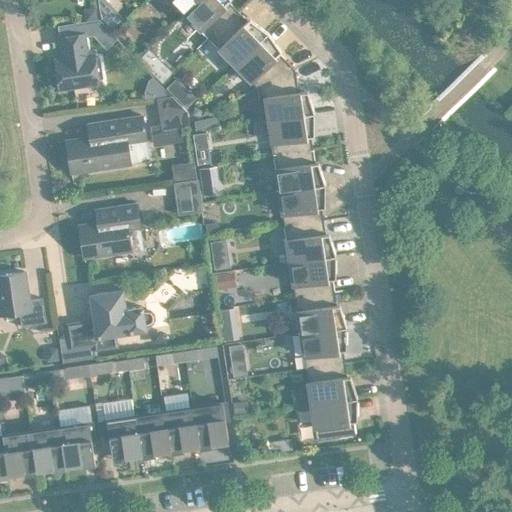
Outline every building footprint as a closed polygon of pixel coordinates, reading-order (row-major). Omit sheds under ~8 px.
[(109,0),(98,0),(101,14),(110,24),(122,13),(109,0)] [(175,0),(184,8),(192,0),(175,0)] [(192,0),(184,8),(209,34),(237,6),(231,0),(192,0)] [(95,3),(83,5),(85,16),(97,15),(95,3)] [(209,34),(234,60),(265,30),(254,19),(252,21),(237,6),(209,34)] [(98,79),(96,66),(101,64),(99,53),(94,52),(93,49),(87,50),(84,28),(59,32),(61,46),(63,46),(64,53),(54,55),(58,85),(98,79)] [(234,60),(257,83),(294,65),(266,31),(265,30),(234,60)] [(148,44),(138,54),(162,78),(172,68),(148,44)] [(264,90),(267,115),(310,109),(308,94),(305,94),(304,87),(298,87),(294,65),(257,83),(264,90)] [(189,121),(187,105),(171,91),(157,94),(161,125),(189,121)] [(193,102),(192,110),(201,111),(201,103),(193,102)] [(267,115),(273,151),(312,145),(309,124),(313,124),(310,109),(267,115)] [(92,129),(90,133),(66,136),(71,168),(148,156),(141,110),(93,118),(95,129),(92,129)] [(205,114),(194,116),(196,125),(207,123),(205,114)] [(273,151),(278,186),(321,180),(319,165),(315,165),(312,145),(273,151)] [(216,161),(199,163),(200,177),(217,175),(216,161)] [(173,178),(178,210),(202,206),(197,175),(173,178)] [(278,186),(283,222),(323,216),(320,195),(323,195),(321,180),(278,186)] [(83,253),(142,244),(135,198),(101,203),(103,215),(100,215),(98,218),(79,221),(83,253)] [(283,222),(289,257),(332,251),(329,236),(326,237),(323,216),(283,222)] [(216,217),(205,219),(206,230),(218,228),(216,217)] [(289,257),(294,293),(333,287),(330,267),(334,266),(332,253),(332,251),(289,257)] [(229,254),(213,257),(214,264),(230,262),(229,254)] [(0,270),(0,310),(18,308),(20,322),(46,318),(42,294),(28,296),(23,267),(0,270)] [(233,268),(211,271),(213,285),(235,282),(233,268)] [(148,320),(151,318),(154,314),(153,309),(150,306),(145,305),(142,306),(141,302),(124,305),(122,285),(90,290),(93,315),(66,319),(69,342),(70,343),(93,340),(94,345),(116,341),(114,330),(128,328),(128,327),(145,325),(144,321),(148,320)] [(294,293),(299,329),(342,322),(340,307),(337,308),(333,287),(294,293)] [(228,304),(220,305),(221,316),(229,315),(228,304)] [(63,333),(58,334),(59,343),(69,342),(66,319),(61,320),(63,333)] [(214,320),(203,321),(204,332),(215,331),(214,320)] [(299,329),(305,364),(344,358),(341,338),(344,337),(342,322),(299,329)] [(69,342),(59,343),(61,357),(95,352),(94,345),(93,340),(70,343),(69,342)] [(48,345),(44,350),(45,358),(58,356),(56,343),(48,345)] [(200,343),(184,346),(185,356),(201,353),(200,343)] [(185,356),(184,346),(168,348),(169,358),(185,356)] [(143,352),(127,354),(128,364),(144,362),(143,352)] [(128,364),(127,354),(111,357),(112,367),(128,364)] [(245,357),(231,359),(233,372),(246,370),(245,357)] [(305,364),(310,400),(353,393),(350,378),(347,379),(344,358),(305,364)] [(66,363),(50,365),(52,376),(68,373),(66,363)] [(52,376),(50,365),(34,368),(36,378),(52,376)] [(9,372),(0,372),(0,383),(11,382),(9,372)] [(353,393),(310,400),(315,436),(355,430),(351,409),(355,408),(353,395),(353,393)] [(246,396),(231,398),(232,409),(247,407),(246,396)] [(225,398),(192,403),(198,438),(207,437),(207,442),(228,439),(224,415),(227,414),(225,398)] [(192,403),(164,408),(169,443),(170,442),(178,441),(179,446),(199,443),(198,438),(192,403)] [(164,408),(135,412),(140,447),(141,447),(149,445),(150,450),(170,447),(170,442),(169,443),(164,408)] [(140,447),(135,412),(103,417),(105,433),(108,432),(111,451),(121,450),(121,455),(142,451),(141,447),(140,447)] [(91,418),(59,423),(64,458),(63,458),(64,463),(84,460),(84,455),(93,454),(91,435),(93,434),(91,418)] [(59,423),(30,427),(35,462),(35,463),(35,467),(56,464),(55,460),(63,458),(64,458),(59,423)] [(30,427),(1,432),(7,467),(6,467),(7,472),(27,469),(26,464),(35,463),(35,462),(30,427)] [(290,433),(269,436),(271,449),(291,446),(290,433)]
